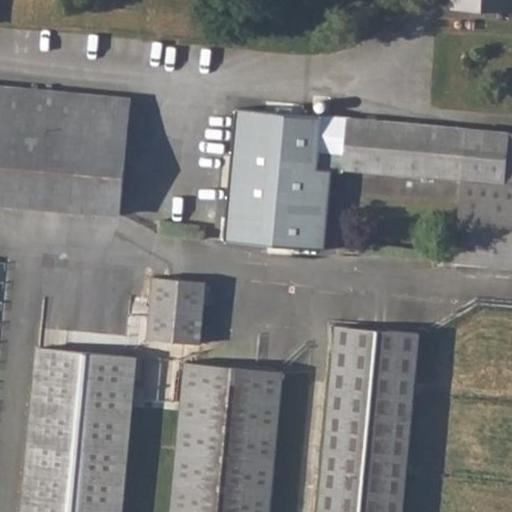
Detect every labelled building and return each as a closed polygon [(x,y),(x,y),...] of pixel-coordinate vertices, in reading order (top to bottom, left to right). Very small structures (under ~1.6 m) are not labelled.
[(0,89),(0,204),(121,215),(131,101),(0,89)] [(511,128),(324,113),(321,152),(348,154),(346,169),(464,179),(457,259),(511,263),(511,128)] [(204,278),(153,274),(148,335),(199,340),(204,278)] [(54,511),(83,511),(101,296),(71,294),(54,511)] [(400,511),(418,334),(339,326),(321,511),(400,511)] [(269,511),(282,369),(185,361),(172,511),(269,511)]
